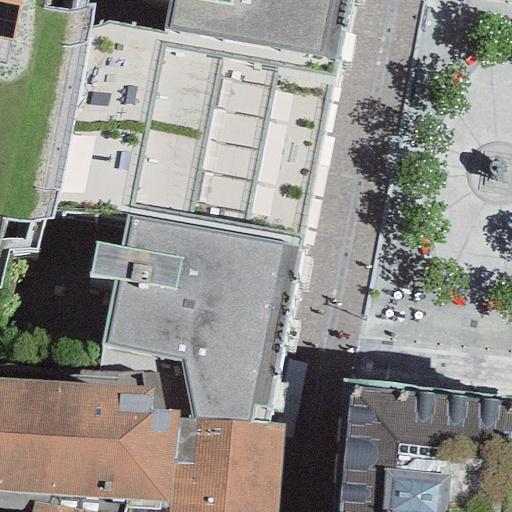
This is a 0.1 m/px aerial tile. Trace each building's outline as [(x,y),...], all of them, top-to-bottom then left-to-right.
[(0,0),(0,62),(3,63),(8,44),(13,43),(20,0),(0,0)] [(167,0),(161,29),(335,63),(338,58),(349,0),(167,0)] [(87,20),(53,201),(129,215),(296,246),(335,63),(161,29),(87,20)] [(176,419),(265,425),(296,256),(296,246),(129,215),(127,225),(122,247),(93,243),(87,275),(113,279),(100,343),(95,384),(151,388),(150,409),(176,410),(176,419)] [(274,511),(282,427),(265,425),(176,419),(176,410),(150,409),(151,388),(95,384),(0,377),(0,490),(128,501),(123,511),(82,511),(31,501),(28,511),(274,511)] [(511,511),(511,401),(343,382),(335,511),(511,511)]
